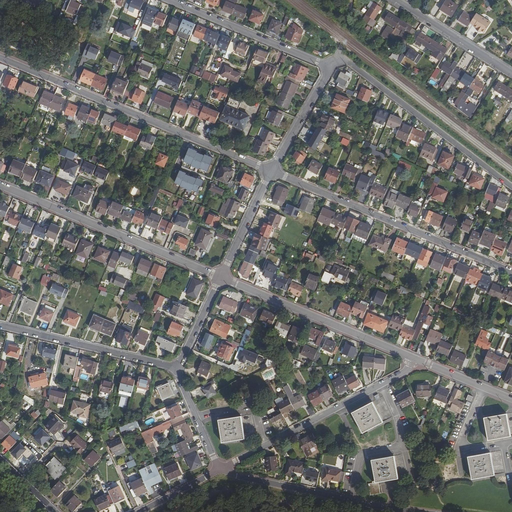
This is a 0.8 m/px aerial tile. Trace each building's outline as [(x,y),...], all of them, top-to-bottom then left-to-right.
[(26,0),(25,4),(39,10),(43,0),(26,0)] [(120,9),(123,0),(110,0),(110,1),(118,4),(116,8),(120,9)] [(144,1),(141,0),(127,0),(126,4),(130,6),(129,9),(134,12),(136,7),(141,10),(144,1)] [(236,4),(237,0),(227,0),(223,10),(232,14),(236,4)] [(450,0),(445,0),(441,8),(452,15),(458,5),(450,0)] [(77,14),(81,5),(72,1),(67,10),(77,14)] [(381,8),(373,3),(365,15),(371,18),(367,23),(370,25),(381,8)] [(247,9),(236,4),(232,14),(243,18),(247,9)] [(490,8),(487,5),(482,10),(485,13),(490,8)] [(145,20),(153,24),(154,22),(158,12),(150,8),(145,20)] [(264,15),(254,10),(250,19),(260,24),(264,15)] [(126,14),(123,12),(118,23),(121,25),(126,14)] [(167,15),(158,12),(154,22),(163,26),(167,15)] [(394,27),(395,28),(401,20),(388,12),(383,20),(394,27)] [(471,21),(469,23),(473,26),(476,28),(480,31),(483,33),(490,23),(476,13),(471,21)] [(365,22),(367,23),(371,18),(365,15),(364,17),(362,20),(365,22)] [(455,24),(465,30),(469,23),(471,21),(461,15),(455,24)] [(168,28),(178,32),(179,30),(182,22),(173,18),(172,22),(171,21),(168,28)] [(191,35),(196,24),(183,19),(182,22),(179,30),(178,32),(177,35),(182,37),(184,32),(191,35)] [(278,34),(282,24),(273,19),(268,30),(278,34)] [(412,27),(401,20),(395,28),(403,32),(406,34),(407,35),(412,27)] [(298,43),(303,31),(292,22),(286,36),(293,39),(293,40),(298,43)] [(117,41),(121,25),(117,24),(112,40),(117,41)] [(194,36),(203,40),(208,29),(198,25),(194,36)] [(382,31),(390,36),(391,34),(395,28),(394,27),(391,31),(385,27),(382,31)] [(216,44),(220,34),(211,31),(207,40),(212,42),(210,46),(211,47),(214,49),(216,44)] [(422,44),(427,48),(432,40),(425,35),(426,34),(422,32),(421,33),(420,33),(416,40),(416,41),(422,44)] [(218,47),(227,51),(228,49),(231,42),(232,39),(223,36),(218,47)] [(431,56),(440,62),(448,49),(444,47),(432,40),(427,48),(434,52),(431,56)] [(245,57),(249,46),(240,42),(236,52),(245,57)] [(92,46),(88,44),(83,56),(87,57),(87,56),(91,58),(96,60),(100,51),(91,47),(92,46)] [(503,53),(511,57),(511,47),(508,52),(505,50),(503,53)] [(253,58),(265,63),(267,60),(269,54),(257,49),(253,58)] [(124,65),(127,55),(112,50),(109,61),(124,65)] [(405,55),(401,53),(400,55),(397,60),(400,63),(405,55)] [(251,63),(263,68),(265,63),(253,58),(251,63)] [(270,72),(275,74),(278,65),(267,60),(265,63),(263,68),(260,77),(267,80),(270,72)] [(441,69),(451,75),(455,68),(457,64),(454,61),(451,65),(448,63),(449,62),(447,60),(446,62),(445,62),(441,69)] [(141,63),(137,62),(133,72),(137,73),(141,63)] [(153,68),(141,63),(137,73),(149,78),(153,68)] [(290,73),(289,76),(299,81),(301,81),(306,68),(296,64),(292,74),(290,73)] [(233,70),(221,65),(220,67),(218,74),(219,75),(238,83),(242,73),(238,71),(237,73),(232,71),(233,70)] [(461,72),(455,68),(451,75),(460,81),(465,74),(468,68),(465,66),(461,72)] [(439,71),(436,68),(431,76),(435,79),(439,71)] [(81,80),(92,85),(96,75),(85,70),(81,80)] [(217,76),(205,71),(203,74),(202,78),(214,83),(215,79),(217,76)] [(166,72),(162,81),(182,89),(186,79),(166,72)] [(471,78),(465,74),(460,81),(469,87),(474,80),(476,77),(478,74),(475,72),(471,78)] [(188,76),(200,81),(202,78),(194,75),(190,73),(188,76)] [(345,86),(349,77),(342,73),(337,81),(339,83),(337,86),(343,89),(345,86)] [(13,89),(18,79),(8,75),(4,85),(13,89)] [(108,80),(96,75),(92,85),(104,90),(108,80)] [(440,84),(444,86),(449,77),(446,75),(440,84)] [(289,76),(282,92),(283,92),(293,96),(299,81),(289,76)] [(474,80),(469,87),(474,90),(479,93),(484,86),(478,82),(480,80),(476,77),(474,80)] [(111,89),(123,95),(128,83),(116,78),(111,89)] [(38,96),(41,84),(22,80),(19,92),(38,96)] [(493,90),(503,96),(508,88),(499,82),(493,90)] [(214,89),(227,94),(229,89),(216,84),(214,89)] [(142,91),(132,87),(128,97),(137,101),(137,103),(141,104),(144,96),(141,95),(142,91)] [(470,96),(474,90),(469,87),(466,92),(465,94),(469,96),(470,96)] [(362,88),(358,99),(367,102),(371,92),(362,88)] [(511,90),(508,88),(503,96),(511,102),(511,90)] [(454,104),(458,106),(465,94),(466,92),(463,90),(454,104)] [(40,103),(50,107),(55,96),(45,91),(40,103)] [(155,102),(161,105),(166,95),(159,92),(155,102)] [(293,96),(283,92),(278,105),(288,109),(293,96)] [(350,99),(337,94),(331,107),(345,112),(350,99)] [(469,96),(465,94),(458,106),(470,117),(476,107),(470,102),(468,105),(464,102),(469,96)] [(174,98),(166,95),(161,105),(169,108),(174,98)] [(64,100),(55,96),(50,107),(59,112),(64,100)] [(190,105),(178,100),(173,111),(178,113),(181,114),(186,116),(187,112),(190,105)] [(204,105),(192,100),(190,105),(187,112),(199,117),(204,105)] [(221,120),(233,125),(239,111),(236,110),(238,105),(229,101),(221,120)] [(66,114),(75,117),(79,108),(70,104),(66,114)] [(82,119),(87,122),(88,119),(92,110),(83,106),(78,118),(82,119)] [(204,119),(215,124),(220,113),(208,109),(204,119)] [(100,114),(92,110),(88,119),(96,123),(100,114)] [(387,113),(379,110),(374,120),(383,124),(387,113)] [(250,116),(239,111),(233,125),(244,129),(250,116)] [(278,125),(282,115),(273,111),(269,121),(278,125)] [(320,119),(318,126),(327,130),(328,130),(333,118),(321,113),(318,118),(320,119)] [(101,122),(113,127),(116,122),(117,119),(105,114),(101,122)] [(386,124),(399,129),(401,124),(402,123),(403,120),(390,115),(386,124)] [(112,130),(124,136),(124,135),(128,127),(116,122),(113,127),(112,130)] [(399,129),(397,134),(408,139),(412,128),(413,127),(405,124),(405,125),(401,124),(399,129)] [(141,131),(128,125),(128,127),(124,135),(137,140),(141,131)] [(315,150),(327,130),(318,126),(308,145),(315,150)] [(416,129),(412,128),(408,139),(420,144),(425,133),(421,131),(416,129)] [(274,133),(264,129),(259,140),(257,139),(253,151),(263,155),(268,143),(270,144),(274,133)] [(140,145),(151,150),(155,141),(150,139),(143,136),(140,145)] [(436,148),(424,144),(420,154),(433,160),(435,155),(433,155),(436,148)] [(385,158),(386,153),(376,150),(378,146),(373,145),(370,153),(385,158)] [(213,158),(189,148),(184,161),(207,171),(213,158)] [(73,161),(76,153),(74,153),(68,150),(65,157),(73,161)] [(448,168),(453,156),(443,151),(438,163),(448,168)] [(164,167),(167,157),(160,153),(156,163),(164,167)] [(298,154),(296,153),(292,158),(297,160),(296,163),(300,165),(301,162),(302,163),(305,157),(301,155),(298,154)] [(27,163),(14,158),(10,168),(16,171),(15,172),(22,175),(25,166),(27,163)] [(79,165),(65,159),(61,168),(65,170),(64,171),(75,175),(79,165)] [(322,164),(311,159),(307,168),(318,173),(322,164)] [(397,165),(409,171),(411,165),(399,160),(397,165)] [(96,166),(85,162),(81,170),(92,175),(96,166)] [(472,170),(457,163),(453,171),(468,178),(472,170)] [(358,169),(347,164),(343,174),(354,179),(358,169)] [(27,180),(33,182),(37,171),(25,166),(22,175),(21,176),(27,179),(27,180)] [(232,175),(234,171),(223,166),(221,170),(220,172),(217,179),(227,183),(227,182),(229,183),(232,180),(232,178),(233,176),(232,175)] [(98,167),(94,176),(105,180),(109,172),(98,167)] [(338,172),(328,167),(323,178),(334,182),(338,172)] [(53,176),(41,171),(37,181),(49,186),(53,176)] [(203,181),(180,171),(175,183),(198,193),(203,181)] [(250,187),(254,177),(245,173),(241,183),(250,187)] [(361,174),(356,186),(362,188),(362,189),(366,191),(366,189),(370,190),(373,183),(375,179),(371,177),(370,178),(361,174)] [(484,179),(473,174),(468,185),(479,189),(484,179)] [(68,194),(72,186),(60,181),(56,189),(68,194)] [(437,184),(432,182),(428,194),(432,196),(432,197),(436,199),(438,200),(443,202),(447,192),(436,187),(437,184)] [(212,183),(209,190),(222,195),(224,191),(214,186),(215,185),(212,183)] [(369,193),(383,199),(387,189),(373,183),(370,190),(369,193)] [(88,202),(94,188),(84,184),(82,188),(78,186),(73,196),(82,200),(88,202)] [(498,187),(489,184),(486,192),(495,196),(498,187)] [(279,185),(273,198),(275,199),(283,202),(284,202),(289,190),(279,185)] [(247,200),(251,190),(243,187),(239,197),(247,200)] [(384,204),(393,208),(395,204),(399,196),(390,192),(384,204)] [(395,204),(407,209),(411,199),(399,194),(399,196),(395,204)] [(508,198),(499,194),(496,202),(495,205),(504,209),(508,198)] [(149,205),(152,207),(157,197),(153,195),(149,205)] [(305,196),(299,209),(309,213),(314,200),(305,196)] [(233,219),(234,215),(226,211),(231,199),(229,198),(226,204),(224,203),(219,213),(233,219)] [(239,207),(241,203),(231,199),(226,211),(234,215),(237,209),(238,207),(239,207)] [(96,211),(106,214),(107,212),(110,204),(101,200),(96,211)] [(124,206),(111,201),(110,204),(107,212),(119,218),(122,210),(124,206)] [(0,214),(6,217),(9,210),(10,207),(6,205),(7,204),(4,203),(3,204),(0,202),(0,214)] [(416,217),(420,207),(411,203),(407,213),(416,217)] [(203,217),(206,209),(201,207),(198,215),(203,217)] [(317,221),(329,226),(330,223),(334,214),(322,209),(319,217),(317,221)] [(14,212),(9,210),(6,217),(6,218),(10,220),(9,222),(19,227),(23,218),(23,217),(16,214),(14,213),(14,212)] [(135,215),(122,210),(119,218),(131,223),(132,220),(135,215)] [(140,212),(136,211),(135,215),(132,220),(138,223),(139,221),(142,223),(146,215),(140,212)] [(269,219),(267,224),(274,226),(277,228),(282,216),(272,211),(270,215),(271,216),(269,219)] [(162,218),(150,213),(145,224),(157,229),(158,229),(162,219),(162,218)] [(218,221),(220,217),(210,213),(206,223),(215,227),(217,220),(218,221)] [(330,223),(343,228),(347,219),(334,213),(334,214),(330,223)] [(442,218),(432,214),(429,223),(438,227),(442,218)] [(190,220),(178,215),(175,223),(187,228),(190,220)] [(361,223),(348,217),(344,227),(349,229),(345,237),(353,240),(356,234),(361,223)] [(456,221),(446,217),(442,229),(451,232),(456,221)] [(460,227),(469,231),(473,221),(465,217),(460,227)] [(19,227),(26,231),(27,232),(31,234),(35,223),(31,221),(27,219),(27,220),(23,218),(19,227)] [(170,223),(162,219),(158,229),(166,232),(170,223)] [(262,231),(260,235),(267,238),(268,238),(274,226),(267,224),(264,222),(261,230),(262,231)] [(373,228),(361,223),(356,234),(368,239),(373,228)] [(61,228),(52,224),(50,227),(47,235),(50,236),(56,239),(57,239),(61,228)] [(47,235),(50,227),(46,225),(44,226),(44,227),(37,225),(33,234),(45,239),(47,235)] [(208,239),(210,233),(202,230),(196,244),(205,248),(209,240),(208,239)] [(485,247),(490,250),(494,240),(496,236),(484,230),(482,235),(479,243),(486,245),(485,247)] [(469,241),(478,245),(479,243),(482,235),(473,231),(469,241)] [(229,241),(230,235),(218,232),(217,237),(229,241)] [(256,243),(254,247),(259,249),(262,250),(267,238),(260,235),(259,234),(258,234),(255,242),(256,243)] [(69,247),(75,250),(80,239),(74,237),(74,238),(67,235),(63,244),(69,247)] [(385,251),(390,240),(384,237),(382,239),(373,235),(370,244),(385,251)] [(184,249),(188,240),(179,236),(176,243),(181,245),(180,247),(184,249)] [(398,252),(404,254),(404,253),(409,243),(396,238),(392,247),(399,250),(398,252)] [(87,258),(93,244),(83,239),(77,254),(87,258)] [(489,251),(501,256),(506,246),(494,240),(490,250),(489,251)] [(404,253),(417,259),(422,248),(409,243),(404,253)] [(251,246),(244,261),(252,265),(259,249),(254,247),(251,246)] [(110,252),(99,247),(94,258),(105,263),(110,252)] [(192,248),(189,254),(196,256),(198,250),(192,248)] [(416,262),(426,266),(432,252),(422,248),(417,259),(416,262)] [(305,257),(315,261),(317,255),(305,250),(303,253),(301,260),(304,261),(305,257)] [(26,252),(22,262),(26,263),(30,254),(26,252)] [(108,265),(116,268),(120,259),(121,255),(114,252),(108,265)] [(121,255),(120,259),(131,264),(135,257),(123,252),(121,255)] [(430,266),(440,270),(440,268),(442,264),(445,256),(446,256),(438,253),(437,254),(435,253),(430,266)] [(451,271),(454,272),(458,262),(458,261),(447,257),(444,265),(442,264),(440,268),(450,273),(451,271)] [(148,272),(152,263),(143,259),(139,268),(148,272)] [(248,276),(252,265),(244,261),(239,273),(248,276)] [(454,273),(466,278),(469,268),(470,267),(458,262),(454,272),(454,273)] [(21,273),(23,268),(14,264),(9,276),(18,279),(21,273)] [(162,279),(167,269),(163,267),(155,264),(153,269),(151,274),(162,279)] [(272,278),(277,267),(268,264),(263,274),(272,278)] [(348,271),(335,265),(333,269),(334,270),(332,275),(335,276),(335,277),(344,281),(348,271)] [(465,279),(477,285),(481,275),(482,274),(479,272),(480,270),(473,267),(472,270),(469,268),(466,278),(465,279)] [(383,275),(394,280),(395,277),(392,275),(393,274),(385,271),(383,275)] [(278,275),(277,274),(272,285),(278,288),(278,286),(281,288),(288,291),(291,282),(293,279),(289,277),(288,279),(284,277),(278,275)] [(319,278),(309,274),(305,286),(310,288),(310,286),(315,288),(319,278)] [(113,275),(110,282),(128,290),(131,282),(113,275)] [(490,279),(481,275),(477,285),(477,286),(486,289),(490,279)] [(41,283),(48,286),(51,278),(43,276),(41,283)] [(194,279),(189,289),(198,293),(200,290),(199,290),(202,283),(194,279)] [(304,287),(291,282),(288,291),(293,293),(296,294),(296,296),(300,297),(304,287)] [(488,293),(500,299),(501,297),(505,288),(492,282),(488,293)] [(69,290),(53,284),(50,292),(65,298),(69,290)] [(511,290),(505,288),(501,297),(511,302),(511,290)] [(13,294),(2,289),(0,292),(0,301),(9,305),(11,299),(15,301),(17,296),(13,294)] [(196,298),(198,293),(189,289),(187,294),(196,298)] [(137,297),(137,294),(132,291),(130,294),(128,293),(127,297),(137,301),(138,298),(137,297)] [(377,293),(374,291),(370,300),(374,301),(373,302),(382,306),(387,295),(378,291),(377,293)] [(156,293),(150,309),(156,311),(158,306),(161,307),(165,297),(156,293)] [(33,314),(37,303),(33,302),(33,301),(29,299),(28,300),(26,299),(27,297),(25,296),(22,303),(23,303),(21,310),(33,314)] [(233,312),(237,303),(223,296),(219,306),(233,312)] [(128,307),(143,314),(146,307),(137,303),(130,301),(128,305),(128,307)] [(182,318),(187,306),(177,302),(176,302),(171,313),(182,318)] [(353,307),(341,302),(336,312),(349,317),(351,313),(353,307)] [(360,304),(355,302),(353,307),(351,313),(357,315),(357,316),(361,318),(362,317),(363,318),(367,307),(360,304)] [(254,319),(259,309),(247,303),(242,314),(254,319)] [(466,313),(453,307),(452,311),(464,316),(466,313)] [(50,322),(54,313),(45,309),(41,318),(50,322)] [(76,326),(80,316),(69,311),(65,321),(76,326)] [(266,325),(271,327),(276,316),(264,311),(260,319),(263,321),(267,323),(266,325)] [(389,323),(402,328),(403,326),(406,318),(394,312),(389,323)] [(432,317),(422,313),(414,331),(415,331),(412,338),(417,340),(424,323),(429,325),(432,317)] [(364,324),(373,328),(377,317),(368,314),(364,324)] [(89,328),(100,333),(101,331),(105,321),(94,316),(89,328)] [(387,322),(377,317),(373,328),(383,332),(387,322)] [(116,324),(105,319),(105,321),(101,331),(111,336),(116,324)] [(175,323),(176,320),(174,319),(168,333),(175,336),(176,334),(179,336),(183,326),(175,323)] [(230,326),(215,320),(211,331),(225,337),(230,326)] [(274,330),(287,335),(290,327),(278,322),(274,330)] [(414,331),(403,326),(402,328),(399,335),(402,337),(407,339),(411,341),(412,338),(415,331),(414,331)] [(299,342),(304,331),(294,327),(289,338),(299,342)] [(324,333),(311,328),(308,336),(317,340),(316,345),(319,346),(321,341),(324,333)] [(127,344),(131,333),(122,329),(117,340),(127,344)] [(246,329),(239,346),(244,348),(251,331),(246,329)] [(145,344),(150,334),(140,330),(136,340),(145,344)] [(442,335),(430,330),(425,341),(437,346),(440,340),(442,335)] [(477,341),(475,344),(488,349),(490,344),(491,343),(487,341),(488,339),(485,338),(487,332),(484,330),(481,336),(479,335),(479,336),(477,341)] [(201,345),(209,348),(214,336),(206,333),(201,345)] [(166,336),(165,339),(164,338),(163,339),(159,337),(157,341),(162,343),(161,345),(160,347),(168,350),(168,349),(172,351),(172,350),(176,344),(174,343),(175,340),(166,336)] [(332,352),(335,343),(326,339),(322,348),(332,352)] [(452,345),(440,340),(437,346),(435,350),(448,355),(452,345)] [(221,350),(219,356),(229,360),(234,348),(225,345),(222,344),(220,350),(221,350)] [(352,357),(356,348),(346,344),(342,353),(352,357)] [(9,345),(7,355),(19,358),(21,348),(9,345)] [(301,354),(310,358),(314,349),(304,346),(301,354)] [(58,350),(44,347),(42,355),(56,358),(58,350)] [(259,354),(244,348),(239,360),(245,362),(247,358),(255,362),(259,354)] [(449,361),(461,367),(462,366),(465,358),(466,356),(453,350),(449,361)] [(504,370),(508,360),(501,357),(494,354),(495,354),(487,351),(483,361),(490,364),(490,365),(497,368),(497,367),(504,370)] [(78,358),(66,355),(64,366),(70,368),(74,369),(76,369),(77,366),(78,358)] [(366,367),(374,367),(374,359),(375,358),(363,357),(362,367),(366,368),(366,367)] [(95,375),(98,363),(83,358),(81,364),(89,366),(87,372),(95,375)] [(385,359),(374,359),(374,367),(374,368),(380,369),(380,370),(385,370),(385,359)] [(304,364),(295,360),(291,368),(302,368),(304,364)] [(206,378),(211,365),(202,362),(197,374),(206,378)] [(81,367),(80,367),(77,378),(74,378),(73,381),(78,382),(81,367)] [(37,375),(29,377),(30,382),(28,382),(30,388),(32,387),(32,388),(43,385),(43,387),(49,386),(48,384),(45,373),(37,375)] [(338,392),(349,386),(346,380),(343,375),(333,380),(338,392)] [(356,375),(346,380),(349,386),(351,389),(360,384),(356,375)] [(126,378),(123,377),(119,390),(124,391),(125,389),(133,391),(135,380),(132,379),(126,378)] [(145,378),(140,377),(139,379),(137,387),(148,389),(150,379),(145,378)] [(206,395),(208,398),(217,393),(212,384),(215,383),(213,380),(204,385),(205,388),(203,389),(205,392),(204,392),(205,395),(206,395)] [(113,383),(102,381),(100,391),(111,393),(113,383)] [(269,381),(266,383),(272,394),(275,392),(269,381)] [(174,395),(169,383),(162,386),(161,385),(156,387),(157,389),(159,389),(163,399),(174,395)] [(430,383),(415,383),(415,393),(430,394),(430,383)] [(333,394),(327,384),(318,389),(324,399),(333,394)] [(289,398),(290,400),(295,409),(295,410),(305,404),(300,395),(294,398),(287,386),(284,388),(289,398)] [(433,398),(448,404),(451,397),(448,396),(450,391),(438,386),(433,398)] [(314,405),(324,400),(318,389),(309,394),(314,405)] [(410,389),(396,396),(402,408),(415,400),(410,389)] [(459,413),(460,414),(464,403),(457,400),(461,391),(454,389),(451,397),(448,404),(451,405),(454,406),(455,409),(455,411),(458,413),(459,413)] [(66,393),(52,390),(49,399),(54,400),(54,401),(58,402),(58,403),(64,404),(66,393)] [(280,409),(282,414),(286,412),(289,411),(289,412),(295,409),(290,400),(289,398),(284,401),(282,396),(275,400),(277,405),(280,409)] [(84,403),(74,401),(72,411),(80,413),(80,416),(79,417),(84,421),(87,419),(87,417),(90,405),(84,404),(84,403)] [(382,421),(372,401),(351,411),(362,432),(382,421)] [(162,412),(166,422),(169,421),(182,415),(178,405),(162,412)] [(280,409),(268,415),(272,423),(284,416),(282,414),(280,409)] [(41,413),(37,410),(35,413),(34,411),(31,414),(36,419),(41,413)] [(48,413),(40,420),(44,425),(52,419),(48,413)] [(488,440),(510,436),(506,414),(484,418),(488,440)] [(63,423),(55,416),(45,426),(54,434),(57,430),(56,430),(63,423)] [(244,438),(240,416),(218,419),(222,442),(244,438)] [(193,437),(194,437),(188,425),(187,425),(185,420),(185,419),(174,424),(174,425),(176,430),(182,428),(185,435),(183,436),(185,440),(193,437)] [(11,429),(2,420),(0,422),(0,436),(2,439),(11,429)] [(124,425),(119,427),(121,431),(128,428),(128,430),(139,426),(136,420),(124,425)] [(166,422),(163,424),(165,430),(170,428),(169,426),(171,425),(169,421),(166,422)] [(165,430),(163,424),(142,433),(151,455),(158,452),(153,441),(151,442),(149,439),(151,436),(165,430)] [(51,436),(43,428),(34,437),(42,445),(51,436)] [(20,439),(14,433),(11,436),(10,436),(2,443),(9,450),(20,439)] [(88,445),(77,435),(70,443),(76,448),(77,450),(80,454),(88,445)] [(309,435),(298,441),(306,456),(312,453),(310,448),(314,446),(309,435)] [(175,444),(181,457),(198,449),(197,446),(190,449),(188,443),(194,440),(193,437),(185,440),(175,444)] [(112,453),(125,447),(121,438),(108,444),(112,453)] [(34,456),(27,449),(19,457),(26,464),(34,456)] [(95,451),(93,450),(84,460),(85,460),(95,451)] [(100,458),(95,452),(86,460),(92,466),(100,458)] [(490,453),(467,456),(471,479),(494,475),(490,453)] [(191,470),(202,465),(197,454),(187,458),(191,470)] [(278,471),(276,456),(266,457),(268,472),(278,471)] [(394,456),(371,460),(375,480),(373,481),(373,483),(369,483),(371,495),(381,493),(379,482),(398,478),(394,456)] [(26,464),(19,457),(17,459),(25,466),(26,464)] [(66,468),(54,457),(47,465),(50,468),(47,471),(52,475),(52,474),(56,478),(66,468)] [(127,463),(129,468),(137,464),(134,459),(127,463)] [(291,470),(303,472),(305,462),(290,459),(287,473),(290,473),(291,470)] [(146,468),(140,471),(143,478),(148,490),(151,495),(154,493),(151,486),(162,481),(156,467),(155,464),(152,465),(154,473),(149,475),(146,468)] [(177,476),(181,474),(177,464),(165,469),(166,472),(164,473),(168,481),(178,478),(177,476)] [(152,465),(146,468),(149,475),(154,473),(152,465)] [(344,473),(324,468),(321,480),(327,482),(327,479),(338,482),(342,483),(344,473)] [(313,481),(317,482),(319,473),(307,470),(305,479),(309,480),(313,481)] [(143,478),(128,484),(134,496),(141,493),(142,495),(143,496),(147,495),(146,494),(148,493),(147,490),(148,490),(143,478)] [(61,482),(60,481),(50,491),(51,491),(61,482)] [(66,488),(61,483),(52,491),(58,497),(66,488)] [(119,486),(108,491),(113,501),(124,496),(119,486)] [(106,495),(95,500),(99,510),(110,505),(106,495)] [(74,511),(82,503),(74,496),(66,504),(74,511)]
